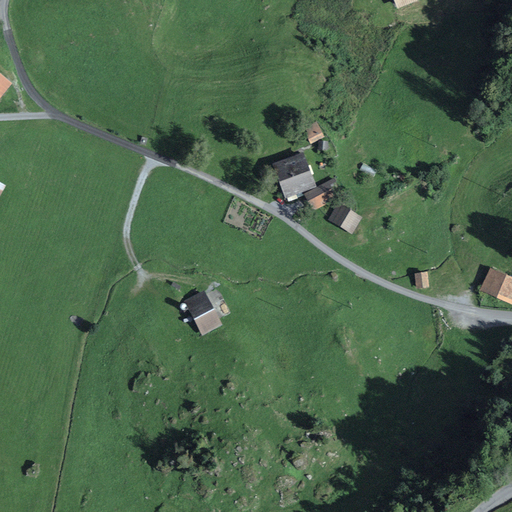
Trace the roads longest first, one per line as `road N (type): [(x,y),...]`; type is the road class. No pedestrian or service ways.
road 1 (unclassified): [(4,0),(20,71),(57,114),(242,193),(383,283),(462,309),(511,314)]
road 2 (track): [(201,280),(146,274),(127,244),(133,202),(154,155)]
